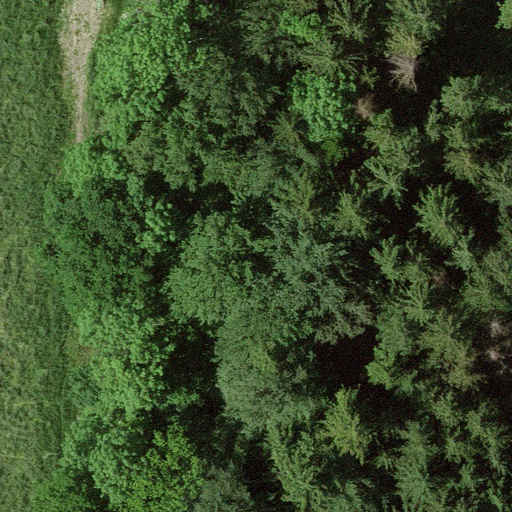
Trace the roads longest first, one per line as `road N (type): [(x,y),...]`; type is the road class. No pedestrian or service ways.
road 1 (track): [(392,511),(370,435),(397,21),(389,0)]
road 2 (track): [(174,511),(167,372),(206,0)]
